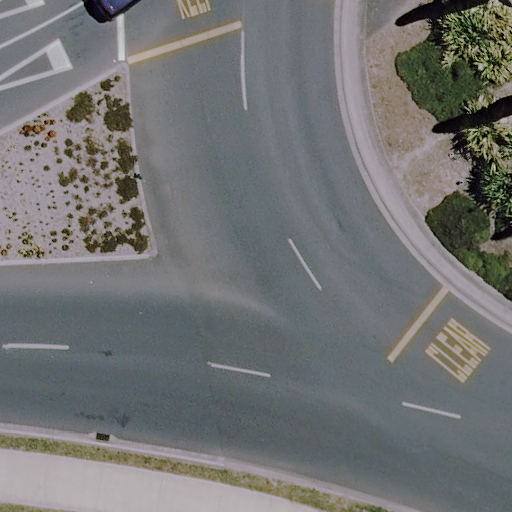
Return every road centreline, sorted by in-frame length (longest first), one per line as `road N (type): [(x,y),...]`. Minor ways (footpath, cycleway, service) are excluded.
road 1 (secondary): [(430,411),(329,332),(256,227),(219,105),(219,0)]
road 2 (secondary): [(430,411),(140,356),(0,344)]
